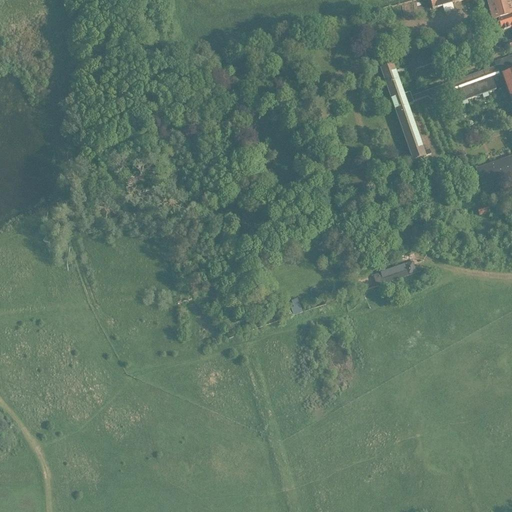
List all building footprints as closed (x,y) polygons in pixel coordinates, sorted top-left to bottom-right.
[(428,0),(431,9),(441,6),(442,11),(451,8),(450,4),(464,0),(484,0),(490,19),(495,17),(500,30),(511,26),(511,39),(506,41),(509,51),(511,50),(511,5),(510,0),(428,0)] [(431,48),(404,57),(409,70),(435,61),(431,48)] [(385,66),(378,68),(411,161),(424,156),(424,155),(429,153),(428,148),(422,150),(421,147),(406,105),(412,103),(411,101),(426,96),(428,98),(430,99),(432,98),(434,97),(435,94),(434,93),(438,91),(442,101),(449,98),(451,104),(494,89),(489,76),(497,74),(496,70),(511,64),(511,67),(511,70),(511,71),(510,70),(508,69),(506,69),(505,70),(504,72),(504,73),(501,75),(511,101),(511,105),(511,134),(511,135),(511,136),(511,154),(473,168),(479,184),(511,172),(511,54),(492,61),(494,65),(410,96),(408,92),(402,94),(391,63),(385,66)] [(464,196),(447,203),(453,221),(453,220),(455,225),(472,219),(470,214),(471,214),(464,196)] [(479,206),(476,207),(476,208),(475,209),(477,215),(487,212),(485,204),(481,205),(479,206)] [(379,271),(370,274),(375,287),(415,272),(411,260),(379,271)]
